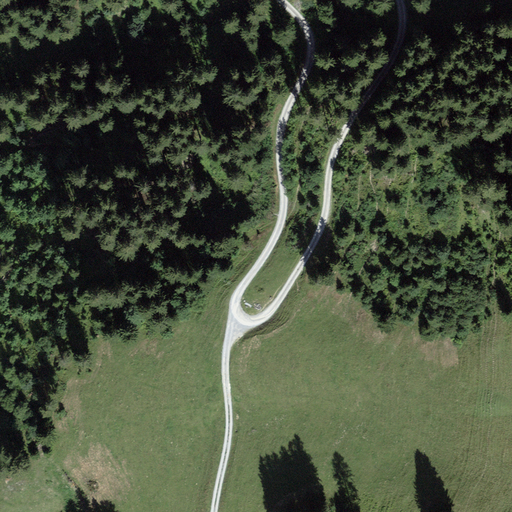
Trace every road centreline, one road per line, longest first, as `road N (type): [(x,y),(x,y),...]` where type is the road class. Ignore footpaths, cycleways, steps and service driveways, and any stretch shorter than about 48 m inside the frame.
road 1 (track): [(391,0),(391,38),(334,143),(312,245),(268,310),(256,320),(235,311)]
road 2 (track): [(235,311),(235,296),(281,208),(280,114),(303,47),(277,0)]
road 3 (track): [(235,311),(211,511)]
